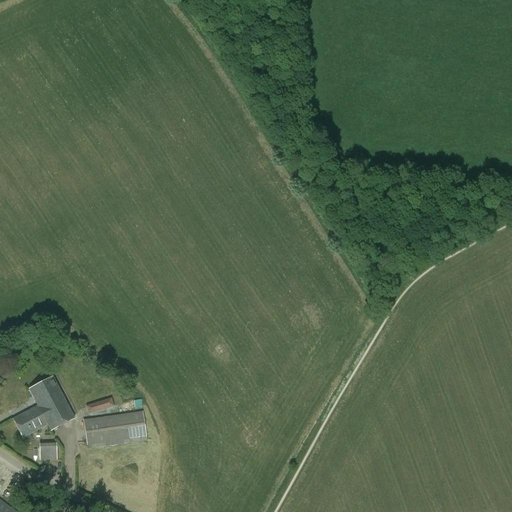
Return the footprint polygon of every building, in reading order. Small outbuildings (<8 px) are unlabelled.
[(42,415),(47,426),(50,432),(74,420),(52,378),(29,391),(37,407),(29,411),(33,419),(42,415)] [(103,401),(86,407),(88,414),(105,409),(103,401)] [(33,419),(29,411),(12,420),(22,439),(47,426),(42,415),(33,419)] [(142,412),(128,415),(83,421),(87,447),(146,438),(142,412)] [(57,460),(56,444),(39,444),(40,461),(57,460)] [(57,471),(46,472),(47,484),(58,483),(57,471)] [(0,511),(16,511),(0,500),(0,511)]
